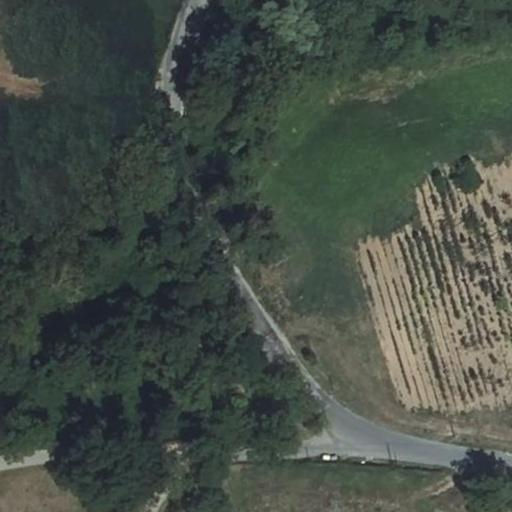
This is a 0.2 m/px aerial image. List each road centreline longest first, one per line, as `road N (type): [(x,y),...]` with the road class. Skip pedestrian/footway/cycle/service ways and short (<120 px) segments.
road 1 (unclassified): [(511,471),(356,430),(294,381),(187,205),(170,156),(164,104),(199,0)]
road 2 (track): [(0,458),(131,437),(308,442),(356,430)]
